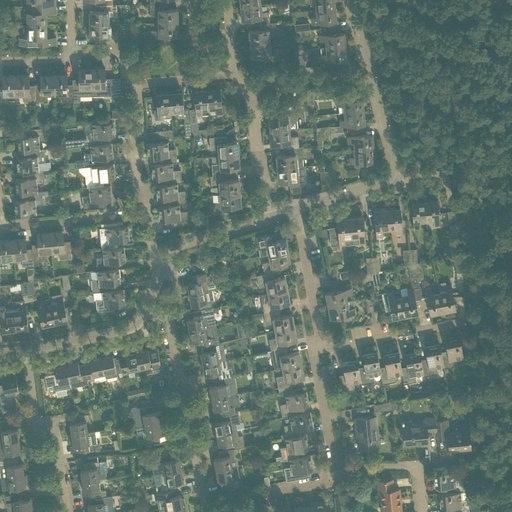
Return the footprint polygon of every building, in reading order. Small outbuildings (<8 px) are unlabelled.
[(314,3),(315,10),(335,8),(334,0),(309,0),(309,3),(314,3)] [(162,3),(149,4),(150,15),(158,15),(158,22),(177,22),(177,9),(162,9),(162,3)] [(103,5),(103,11),(89,11),(89,24),(108,24),(108,16),(116,16),(116,4),(112,5),(103,5)] [(28,12),(27,12),(27,13),(27,25),(45,25),(45,12),(55,12),(55,5),(28,6),(28,12)] [(241,6),(242,19),(256,18),(257,24),(262,24),(270,23),(268,11),(260,12),(260,5),(241,6)] [(336,21),(335,8),(315,10),(316,16),(311,17),(311,23),(336,21)] [(177,22),(158,22),(158,30),(150,30),(150,42),(163,42),(163,36),(177,35),(177,22)] [(295,30),(309,29),(309,22),(295,23),(295,30)] [(276,23),(270,23),(262,24),(263,29),(249,31),(250,44),(269,42),(269,34),(277,34),(276,23)] [(108,31),(108,24),(89,24),(90,37),(104,37),(104,43),(117,43),(117,31),(108,31)] [(45,25),(27,25),(28,38),(29,44),(56,44),(56,37),(46,37),(45,25)] [(325,40),(325,47),(345,45),(344,32),(319,34),(320,41),(325,40)] [(270,50),(269,42),(250,44),(251,57),(265,55),(266,62),(279,60),(279,58),(278,49),(270,50)] [(346,58),(345,45),(325,47),(320,47),(322,60),(323,60),(323,65),(335,64),(335,59),(346,58)] [(306,72),(305,62),(304,54),(297,55),(299,73),(306,72)] [(78,83),(72,83),(72,88),(73,101),(78,101),(79,100),(79,96),(92,96),(91,68),(78,69),(78,83)] [(104,68),(91,68),(92,96),(110,95),(110,100),(121,100),(120,82),(105,82),(104,68)] [(40,89),(35,89),(35,102),(46,102),(46,93),(54,93),(53,74),(40,74),(40,89)] [(66,74),(53,74),(54,93),(61,93),(61,101),(73,101),(72,88),(67,88),(66,74)] [(2,90),(0,89),(0,102),(8,103),(8,100),(14,100),(16,98),(16,94),(15,75),(2,75),(2,90)] [(28,75),(15,75),(16,94),(23,94),(23,102),(35,102),(35,89),(29,89),(28,75)] [(219,88),(206,89),(208,109),(209,114),(225,113),(224,104),(221,104),(219,88)] [(202,115),(209,114),(208,109),(206,89),(194,91),(196,115),(202,115)] [(312,99),(313,98),(331,97),(331,90),(312,92),(312,99)] [(182,92),(169,93),(170,113),(171,113),(177,112),(178,117),(183,116),(185,136),(192,135),(190,121),(189,113),(183,113),(182,92)] [(154,110),(155,119),(171,118),(171,113),(170,113),(169,93),(156,94),(157,110),(154,110)] [(338,103),(339,113),(343,112),(363,110),(362,97),(343,99),(342,95),(333,96),(334,103),(338,103)] [(269,118),(270,131),(289,129),(297,128),(295,109),(278,111),(278,115),(283,114),(283,116),(269,118)] [(365,123),(363,110),(343,112),(344,119),(339,120),(340,126),(365,123)] [(86,138),(64,140),(65,147),(87,145),(89,145),(99,144),(99,138),(115,136),(115,135),(114,136),(114,134),(115,134),(114,128),(113,128),(113,122),(113,121),(112,121),(93,123),(91,123),(92,124),(93,124),(93,131),(85,132),(86,138)] [(224,125),(210,126),(210,129),(210,133),(225,132),(224,125)] [(18,151),(30,150),(40,149),(39,149),(38,142),(46,141),(45,128),(31,129),(32,135),(16,137),(17,137),(18,139),(17,139),(17,145),(18,145),(19,151),(18,151)] [(270,131),(271,144),(285,143),(285,149),(290,148),(299,148),(298,136),(289,137),(289,129),(270,131)] [(172,130),(158,131),(158,138),(172,137),(172,130)] [(353,143),(353,150),(373,148),(372,135),(347,137),(348,143),(353,143)] [(218,149),(218,156),(238,154),(236,141),(222,142),(222,136),(209,137),(210,149),(218,149)] [(147,157),(147,158),(162,157),(163,163),(173,162),(177,162),(175,149),(167,149),(166,142),(168,142),(168,141),(146,143),(146,144),(147,144),(147,150),(146,150),(147,155),(148,155),(148,157),(147,157)] [(74,160),(74,161),(75,167),(84,166),(85,166),(91,166),(97,165),(97,159),(113,157),(112,157),(112,155),(112,149),(111,149),(111,143),(111,142),(99,144),(89,145),(91,145),(91,152),(83,153),(84,159),(74,160)] [(276,155),(277,168),(303,166),(302,159),(304,158),(303,147),(299,148),(290,148),(290,154),(276,155)] [(375,161),(373,148),(353,150),(349,150),(350,163),(354,163),(354,166),(363,166),(363,162),(375,161)] [(17,172),(17,173),(29,171),(39,171),(39,170),(38,170),(37,163),(45,162),(44,149),(40,149),(30,150),(31,156),(15,158),(16,158),(17,160),(16,160),(16,166),(17,166),(18,172),(17,172)] [(211,164),(212,176),(223,175),(225,174),(225,169),(239,167),(238,154),(218,156),(219,163),(211,164)] [(152,178),(152,179),(167,177),(168,183),(177,182),(181,182),(180,169),(172,170),(171,162),(173,162),(163,163),(150,164),(151,164),(152,170),(151,170),(152,176),(153,178),(152,178)] [(85,174),(86,187),(88,187),(100,186),(99,180),(115,178),(114,178),(114,176),(114,170),(113,170),(112,164),(113,164),(113,163),(97,165),(91,166),(93,166),(93,173),(85,174)] [(277,168),(278,181),(292,180),(293,186),(300,186),(306,185),(304,166),(303,166),(277,168)] [(16,193),(16,194),(28,193),(38,192),(38,191),(36,191),(36,184),(44,183),(43,174),(43,170),(39,171),(29,171),(30,178),(14,179),(14,180),(15,179),(15,181),(15,182),(15,187),(16,187),(16,193)] [(334,170),(324,171),(320,172),(320,179),(325,178),(334,177),(334,170)] [(220,191),(220,194),(239,192),(238,179),(224,180),(223,175),(212,176),(210,176),(211,187),(211,190),(220,191)] [(157,199),(172,198),(173,204),(179,203),(186,203),(185,190),(177,191),(176,183),(177,183),(177,182),(168,183),(155,184),(155,185),(156,185),(157,191),(156,191),(156,197),(157,197),(158,199),(157,199)] [(82,195),(82,199),(83,209),(96,208),(96,201),(112,200),(112,199),(111,199),(110,197),(111,197),(111,191),(110,191),(109,185),(110,185),(100,186),(88,187),(89,187),(90,195),(82,195)] [(43,204),(42,195),(41,192),(38,192),(28,193),(29,199),(13,200),(13,201),(14,201),(14,203),(13,203),(14,208),(15,208),(15,214),(15,215),(37,213),(35,213),(35,205),(43,204)] [(231,216),(230,212),(227,213),(226,207),(240,205),(239,192),(220,194),(220,201),(213,202),(214,214),(221,213),(222,219),(231,216)] [(437,200),(424,201),(426,220),(433,220),(433,226),(439,226),(437,200)] [(426,220),(424,201),(411,202),(413,228),(419,227),(419,221),(426,220)] [(159,220),(174,219),(175,225),(188,224),(187,211),(179,212),(178,204),(179,204),(179,203),(173,204),(157,205),(157,206),(158,206),(159,212),(158,212),(158,218),(159,218),(159,220)] [(400,208),(387,209),(388,229),(395,228),(396,234),(402,234),(400,208)] [(387,209),(374,210),(376,236),(382,236),(382,229),(388,229),(387,209)] [(454,210),(447,211),(449,225),(456,224),(454,210)] [(362,216),(349,217),(351,237),(358,236),(359,243),(365,242),(362,216)] [(337,227),(329,228),(331,245),(345,244),(344,238),(351,237),(349,217),(336,219),(337,227)] [(110,227),(99,228),(101,249),(114,247),(114,241),(129,240),(129,239),(128,239),(128,237),(129,237),(128,232),(127,226),(128,226),(128,225),(123,226),(110,227)] [(63,231),(50,232),(51,251),(59,250),(59,259),(71,258),(70,245),(64,245),(63,231)] [(32,248),(32,252),(33,261),(45,260),(44,252),(51,251),(50,232),(36,233),(38,247),(32,248)] [(268,254),(287,250),(285,237),(271,240),(270,234),(257,236),(260,255),(268,254)] [(25,238),(12,240),(14,259),(21,258),(22,266),(33,265),(33,261),(32,252),(26,252),(25,238)] [(0,267),(7,267),(6,259),(14,259),(12,240),(0,240),(0,267)] [(104,257),(96,257),(97,270),(110,269),(109,263),(125,261),(124,261),(124,259),(125,259),(124,253),(123,247),(124,247),(114,247),(101,249),(103,249),(104,257)] [(287,250),(268,254),(269,261),(261,263),(264,274),(269,273),(269,274),(277,272),(276,266),(290,263),(287,250)] [(462,271),(460,254),(453,255),(455,272),(462,271)] [(420,262),(417,263),(414,263),(417,277),(423,276),(420,262)] [(411,264),(410,264),(408,265),(410,278),(417,277),(414,263),(411,264)] [(99,278),(91,279),(92,292),(105,290),(104,284),(120,283),(120,282),(119,282),(119,280),(120,280),(119,275),(118,275),(118,269),(119,269),(119,268),(110,269),(97,270),(97,271),(98,271),(99,278)] [(339,272),(341,279),(354,276),(353,269),(339,272)] [(206,277),(205,272),(186,276),(188,282),(186,282),(189,294),(205,291),(211,289),(217,288),(216,282),(219,278),(210,272),(208,277),(206,277)] [(378,272),(373,273),(371,273),(372,280),(374,287),(381,285),(378,272)] [(264,274),(256,275),(259,287),(267,285),(268,293),(287,289),(284,276),(270,279),(269,274),(269,273),(264,274)] [(367,274),(357,275),(358,282),(372,280),(371,273),(367,274)] [(26,281),(29,295),(35,294),(33,280),(26,281)] [(29,295),(26,281),(20,282),(22,296),(29,295)] [(455,309),(454,299),(450,283),(445,284),(444,282),(437,284),(439,292),(443,311),(455,309)] [(350,287),(335,290),(325,292),(327,305),(346,301),(345,294),(352,293),(350,287)] [(439,292),(432,293),(431,287),(425,289),(430,314),(443,311),(439,292)] [(408,295),(401,296),(405,316),(418,313),(413,288),(407,289),(408,295)] [(105,290),(92,292),(93,300),(96,300),(97,313),(110,312),(109,305),(125,304),(125,303),(124,303),(124,301),(125,301),(124,295),(123,295),(123,289),(124,289),(105,290)] [(211,289),(205,291),(189,294),(191,305),(197,304),(198,310),(211,308),(210,302),(212,301),(213,300),(211,289)] [(287,289),(268,293),(260,294),(263,313),(276,310),(275,305),(289,302),(287,289)] [(401,296),(394,298),(393,291),(381,294),(384,311),(390,310),(392,318),(405,316),(401,296)] [(48,296),(49,299),(50,303),(54,323),(55,323),(67,320),(62,296),(56,297),(56,295),(48,296)] [(378,310),(376,300),(375,296),(365,298),(367,312),(378,310)] [(48,326),(55,325),(55,323),(54,323),(50,303),(49,299),(36,301),(42,326),(47,324),(48,326)] [(28,328),(24,303),(24,300),(11,301),(12,308),(12,310),(15,330),(28,328)] [(346,301),(327,305),(330,318),(345,315),(345,319),(353,317),(352,313),(355,313),(353,300),(346,301)] [(15,330),(12,310),(12,308),(5,309),(5,306),(0,306),(0,316),(2,331),(8,331),(8,333),(15,332),(15,330)] [(192,311),(193,317),(186,318),(188,330),(215,325),(212,307),(211,308),(198,310),(192,311)] [(276,310),(263,313),(265,324),(274,323),(275,330),(294,326),(291,313),(277,316),(276,310)] [(218,342),(215,325),(188,330),(191,342),(196,340),(198,346),(205,345),(218,342)] [(294,326),(275,330),(277,337),(269,339),(271,350),(283,348),(282,342),(296,339),(294,326)] [(447,354),(441,355),(443,365),(443,368),(456,366),(455,358),(470,356),(468,343),(466,344),(466,343),(461,344),(459,336),(444,339),(447,354)] [(205,345),(206,351),(200,352),(202,364),(218,361),(225,359),(223,349),(221,342),(218,342),(205,345)] [(427,362),(421,363),(423,373),(423,376),(436,374),(435,367),(443,365),(441,355),(439,344),(424,346),(427,362)] [(148,349),(136,352),(141,374),(152,372),(151,369),(161,367),(157,348),(150,350),(150,351),(148,352),(148,349)] [(283,348),(271,350),(274,369),(282,367),(301,364),(298,351),(284,354),(283,348)] [(129,351),(130,353),(124,354),(126,360),(120,361),(122,372),(123,375),(129,374),(129,377),(141,374),(136,352),(136,350),(129,351)] [(365,370),(359,371),(358,371),(360,381),(361,384),(374,382),(372,375),(380,373),(380,371),(377,352),(362,354),(365,370)] [(386,370),(380,371),(380,373),(382,384),(395,382),(394,375),(401,373),(402,373),(401,371),(402,371),(398,352),(383,354),(386,370)] [(407,370),(402,371),(401,371),(402,373),(401,373),(403,384),(417,381),(415,375),(423,373),(421,363),(419,352),(405,354),(407,370)] [(122,372),(120,361),(119,359),(113,360),(112,354),(101,357),(105,378),(116,376),(116,374),(122,372)] [(105,378),(101,357),(89,359),(90,362),(90,365),(85,366),(87,377),(87,380),(94,379),(93,375),(98,374),(99,381),(106,379),(105,378)] [(218,361),(202,364),(204,375),(210,374),(211,380),(214,379),(231,376),(232,376),(231,369),(228,367),(227,367),(225,359),(218,361)] [(358,371),(359,371),(357,359),(342,362),(345,378),(339,379),(341,392),(354,389),(352,383),(360,381),(358,371)] [(88,383),(87,380),(85,366),(79,368),(77,362),(66,364),(71,387),(88,383)] [(71,387),(66,364),(54,367),(56,373),(44,375),(48,393),(58,391),(57,390),(71,387)] [(301,364),(282,367),(284,374),(276,376),(278,388),(290,385),(289,379),(303,377),(301,364)] [(3,386),(0,386),(0,400),(2,411),(9,411),(11,393),(19,392),(15,373),(1,376),(3,386)] [(209,387),(211,398),(228,395),(225,383),(233,382),(232,376),(231,376),(214,379),(215,385),(209,387)] [(143,387),(137,388),(139,395),(145,394),(143,387)] [(297,408),(309,405),(306,391),(296,392),(285,395),(286,403),(280,404),(281,410),(282,417),(289,416),(295,415),(295,414),(293,408),(297,408)] [(233,394),(228,395),(211,398),(213,410),(215,409),(216,415),(218,415),(234,412),(233,406),(240,405),(238,397),(233,394)] [(390,401),(373,404),(373,411),(391,409),(390,408),(390,401)] [(151,406),(139,408),(136,406),(132,406),(130,410),(131,417),(134,419),(136,427),(160,422),(158,411),(152,412),(151,406)] [(289,416),(290,423),(283,425),(285,433),(286,437),(299,435),(298,429),(313,426),(310,411),(295,414),(295,415),(289,416)] [(218,415),(219,421),(213,422),(215,434),(236,430),(235,423),(239,422),(238,413),(234,414),(234,412),(218,415)] [(71,434),(87,432),(86,420),(89,420),(88,414),(74,416),(75,421),(69,422),(71,434)] [(375,416),(365,417),(355,418),(356,430),(359,429),(361,448),(378,446),(375,416)] [(410,421),(402,422),(404,444),(420,443),(427,442),(427,432),(437,431),(436,420),(435,417),(425,418),(426,425),(411,426),(410,421)] [(10,419),(0,420),(0,442),(19,440),(17,428),(11,429),(10,419)] [(436,420),(437,431),(437,438),(445,437),(445,429),(447,429),(447,419),(436,420)] [(160,422),(136,427),(137,433),(145,431),(146,437),(143,437),(144,443),(158,441),(157,435),(163,434),(160,422)] [(460,432),(457,432),(447,433),(448,450),(470,448),(468,426),(460,426),(460,432)] [(236,430),(215,434),(218,445),(223,444),(225,450),(238,447),(238,445),(244,444),(242,435),(237,436),(236,430)] [(93,431),(87,432),(71,434),(68,434),(69,441),(72,440),(72,446),(78,445),(79,451),(100,449),(99,442),(96,442),(95,431),(93,431)] [(306,433),(299,435),(286,437),(285,437),(286,446),(279,447),(281,456),(282,460),(289,459),(295,457),(294,451),(309,448),(306,433)] [(19,440),(0,442),(0,459),(5,459),(15,458),(14,452),(20,451),(19,440)] [(153,475),(160,474),(164,473),(180,470),(178,458),(172,459),(171,454),(169,454),(168,447),(160,449),(162,461),(154,463),(153,463),(152,464),(152,465),(151,466),(153,475)] [(225,450),(219,451),(220,457),(213,458),(215,470),(236,466),(235,460),(236,460),(240,457),(238,447),(225,450)] [(289,459),(290,466),(283,467),(286,481),(299,478),(297,472),(313,469),(310,454),(295,457),(289,459)] [(0,459),(0,466),(5,465),(7,477),(24,475),(22,463),(19,464),(16,464),(15,458),(5,459),(0,459)] [(80,470),(81,481),(98,479),(106,478),(105,472),(107,471),(105,460),(85,463),(86,469),(80,470)] [(239,477),(236,466),(215,470),(217,481),(219,481),(221,489),(238,486),(237,478),(239,477)] [(156,487),(156,488),(156,492),(173,489),(178,488),(177,483),(183,482),(180,470),(160,474),(159,474),(161,483),(159,484),(158,484),(157,484),(157,485),(156,485),(156,486),(156,487)] [(455,479),(454,470),(432,472),(434,487),(449,486),(450,492),(463,491),(463,486),(462,478),(455,479)] [(9,495),(20,493),(19,487),(25,487),(25,483),(27,482),(26,475),(24,475),(7,477),(1,478),(3,490),(9,489),(9,495)] [(99,490),(98,479),(81,481),(83,493),(91,492),(92,498),(106,496),(105,490),(99,490)] [(381,511),(401,511),(399,489),(393,489),(392,479),(377,481),(378,493),(380,493),(381,511)] [(173,489),(156,492),(159,510),(166,509),(185,505),(184,499),(182,498),(181,498),(180,494),(174,495),(173,489)] [(450,492),(438,493),(440,508),(451,507),(455,507),(455,511),(469,511),(467,491),(466,491),(463,491),(450,492)] [(9,495),(3,496),(5,507),(6,507),(6,511),(14,511),(31,510),(34,509),(33,498),(24,499),(23,493),(20,493),(9,495)] [(106,496),(92,498),(93,504),(87,504),(88,511),(113,511),(112,495),(106,496)] [(335,496),(336,511),(346,511),(345,495),(335,496)] [(294,507),(294,510),(293,511),(324,511),(324,501),(311,502),(311,505),(294,507)]
